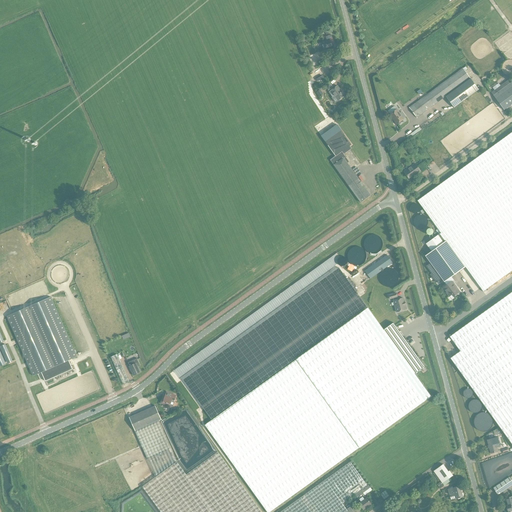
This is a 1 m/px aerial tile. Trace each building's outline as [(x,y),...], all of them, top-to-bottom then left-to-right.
[(330,40),(333,39),(331,34),(326,36),(327,40),(320,43),(324,52),(333,48),(330,40)] [(417,118),(446,96),(454,108),(479,90),(471,79),(470,79),(470,78),(463,68),(409,108),(417,118)] [(504,110),(511,104),(511,81),(510,83),(507,80),(491,92),(493,95),(493,96),(504,110)] [(325,85),(328,90),(333,87),(330,82),(325,85)] [(344,96),(345,95),(342,91),(341,91),(337,86),(331,91),(338,101),(345,96),(344,96)] [(404,119),(397,109),(394,106),(388,111),(390,114),(389,115),(396,124),(404,119)] [(341,130),(325,141),(336,156),(330,160),(334,164),(334,165),(344,158),(343,157),(340,153),(352,145),(341,130)] [(438,235),(457,261),(459,259),(465,267),(483,291),(511,270),(511,132),(417,201),(441,233),(438,235)] [(344,158),(334,165),(358,198),(359,200),(361,202),(370,195),(344,158)] [(414,176),(421,172),(415,164),(404,172),(409,178),(413,175),(414,176)] [(457,261),(438,235),(426,244),(431,251),(425,256),(430,263),(426,266),(431,274),(430,275),(436,283),(441,279),(444,282),(465,267),(459,259),(457,261)] [(387,255),(365,271),(370,279),(392,263),(387,255)] [(453,297),(460,292),(452,281),(443,288),(449,296),(452,295),(453,297)] [(511,292),(450,337),(460,351),(450,358),(464,377),(501,429),(511,444),(511,476),(511,477),(511,292)] [(397,312),(406,310),(403,298),(398,300),(397,297),(396,293),(389,295),(390,299),(393,298),(394,301),(393,301),(397,312)] [(69,360),(77,357),(51,297),(7,316),(33,376),(41,372),(69,360)] [(368,308),(362,313),(425,401),(431,396),(415,374),(425,367),(415,353),(393,323),(384,330),(368,308)] [(362,313),(204,426),(243,480),(266,511),(270,511),(314,481),(313,481),(314,480),(359,448),(425,401),(362,313)] [(1,347),(8,363),(13,361),(5,345),(1,347)] [(137,358),(128,362),(134,375),(141,372),(138,367),(140,366),(137,358)] [(69,360),(41,372),(45,381),(73,369),(69,360)] [(164,395),(162,403),(173,406),(175,402),(174,401),(174,400),(176,395),(167,392),(165,395),(164,395)] [(155,406),(129,417),(135,431),(159,421),(161,420),(155,406)] [(155,477),(177,462),(172,451),(159,421),(135,431),(141,445),(154,474),(155,477)] [(501,436),(487,440),(491,453),(498,452),(497,448),(500,447),(502,448),(507,447),(503,436),(501,436)] [(155,477),(142,487),(161,511),(261,511),(217,452),(186,474),(177,462),(155,477)] [(280,511),(348,511),(343,503),(360,490),(362,493),(366,490),(367,493),(371,490),(350,462),(280,511)] [(443,464),(433,471),(444,486),(452,480),(450,478),(453,476),(449,471),(448,471),(443,464)] [(511,485),(511,480),(509,477),(493,488),(498,495),(511,485)] [(460,486),(453,488),(448,489),(449,494),(451,494),(452,496),(455,495),(456,499),(463,497),(460,486)] [(363,510),(371,504),(367,498),(364,499),(362,497),(359,499),(361,502),(359,503),(363,510)]
